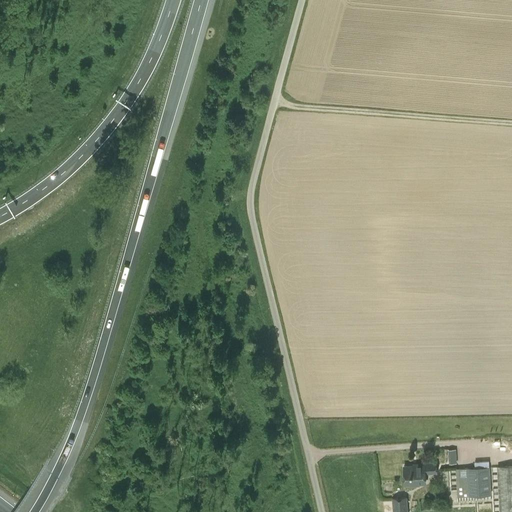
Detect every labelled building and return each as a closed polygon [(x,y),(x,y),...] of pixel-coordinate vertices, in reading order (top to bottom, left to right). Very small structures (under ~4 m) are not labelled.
[(457,448),(449,449),(450,463),(458,462),(457,448)] [(456,469),(457,496),(493,494),(491,467),(489,467),(489,461),(475,462),(475,468),(456,469)] [(423,465),(403,466),(404,484),(426,483),(425,473),(436,472),(435,463),(423,464),(423,465)] [(511,511),(511,465),(497,467),(499,511),(511,511)] [(408,511),(407,497),(393,498),(393,511),(408,511)]
